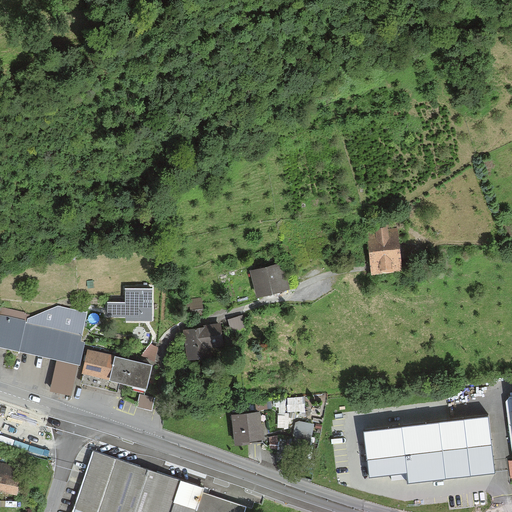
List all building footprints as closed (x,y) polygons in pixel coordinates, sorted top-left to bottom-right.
[(401,229),(368,232),(372,272),(405,269),(401,229)] [(281,263),(251,271),(258,296),(287,288),(281,263)] [(152,317),(151,288),(126,288),(126,302),(106,302),(107,318),(152,317)] [(200,296),(189,299),(193,314),(204,312),(200,296)] [(0,343),(57,357),(80,362),(85,340),(80,339),(87,310),(59,303),(29,317),(28,320),(0,313),(0,343)] [(246,328),(243,316),(229,319),(232,332),(246,328)] [(221,324),(184,329),(189,359),(212,356),(210,346),(224,344),(221,324)] [(82,370),(111,377),(116,354),(88,347),(82,370)] [(152,362),(116,354),(111,377),(147,385),(152,362)] [(72,394),(80,362),(57,357),(50,388),(72,394)] [(147,395),(140,393),(137,406),(145,408),(147,395)] [(154,396),(147,395),(145,408),(152,409),(154,396)] [(485,399),(470,401),(478,450),(493,448),(485,399)] [(261,411),(233,415),(237,442),(265,438),(261,411)] [(295,422),(294,439),(313,440),(314,423),(295,422)] [(203,488),(94,452),(73,511),(195,511),(202,492),(203,488)] [(22,466),(0,463),(0,491),(18,494),(22,466)] [(245,511),(248,507),(202,492),(195,511),(245,511)]
